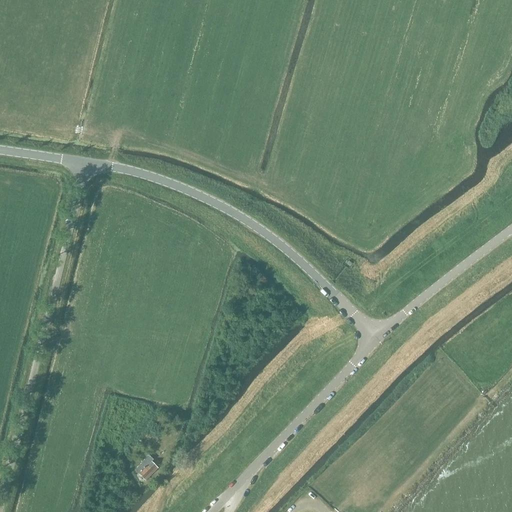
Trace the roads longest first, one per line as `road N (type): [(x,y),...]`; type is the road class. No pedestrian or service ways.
road 1 (unclassified): [(84,163),(0,508)]
road 2 (unclassified): [(378,337),(232,211),(149,177),(84,163)]
road 3 (tertiary): [(213,511),(378,337)]
road 4 (tertiary): [(378,337),(511,230)]
